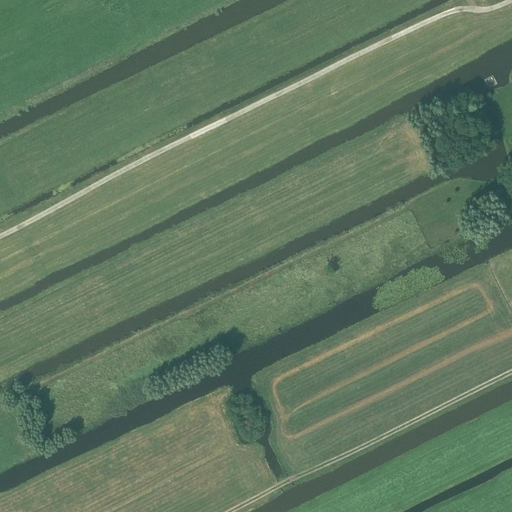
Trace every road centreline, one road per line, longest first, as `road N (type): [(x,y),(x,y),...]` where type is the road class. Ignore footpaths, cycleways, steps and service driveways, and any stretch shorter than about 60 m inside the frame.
road 1 (track): [(0,234),(421,25),(510,0)]
road 2 (track): [(511,373),(227,511)]
